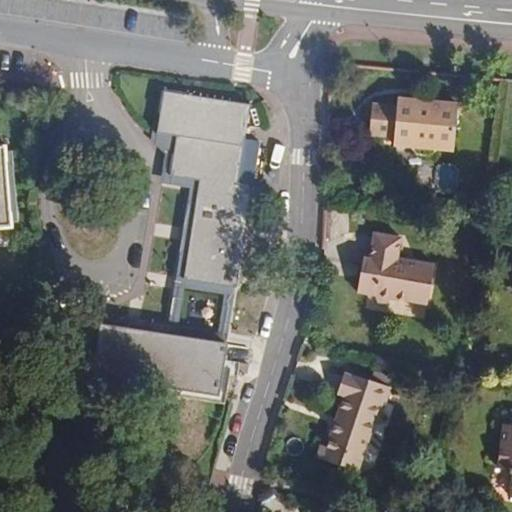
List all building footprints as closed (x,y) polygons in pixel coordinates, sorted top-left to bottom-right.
[(233,287),(259,142),(244,139),(250,106),(166,92),(158,131),(178,135),(171,175),(201,180),(183,278),(233,287)] [(467,104),(408,96),(407,104),(383,101),(379,131),(403,134),(402,143),(419,145),(424,154),(437,155),(446,148),(461,150),(467,104)] [(0,229),(13,228),(7,146),(0,146),(0,229)] [(429,305),(436,265),(400,257),(403,238),(376,232),(369,267),(362,266),(358,292),(376,296),(375,301),(392,305),(394,298),(429,305)] [(223,368),(227,345),(100,326),(92,377),(227,397),(232,370),(223,368)] [(363,460),(380,409),(384,410),(392,387),(346,371),(338,395),(344,397),(327,446),(324,445),(319,458),(343,466),(347,454),(363,460)] [(511,409),(509,425),(505,424),(499,470),(511,471),(511,488),(511,497),(511,409)] [(359,472),(363,460),(347,454),(343,466),(359,472)]
